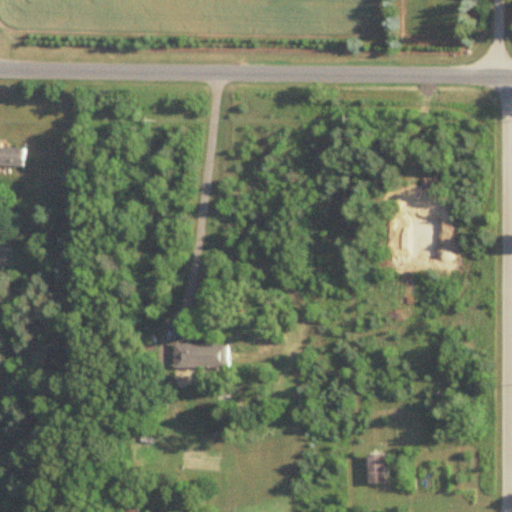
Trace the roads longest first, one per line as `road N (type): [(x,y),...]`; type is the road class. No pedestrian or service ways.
road 1 (residential): [(511,75),(0,68)]
road 2 (residential): [(504,75),(503,511)]
